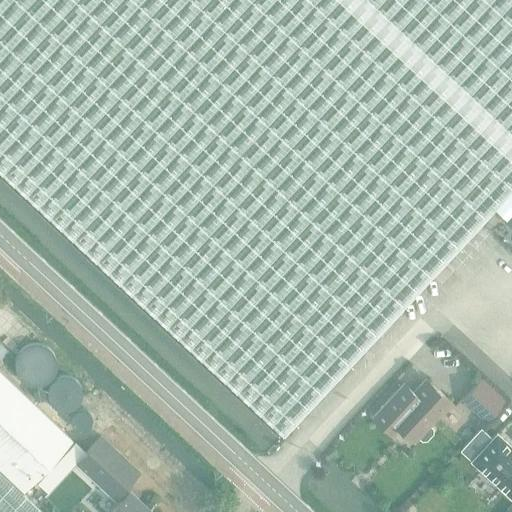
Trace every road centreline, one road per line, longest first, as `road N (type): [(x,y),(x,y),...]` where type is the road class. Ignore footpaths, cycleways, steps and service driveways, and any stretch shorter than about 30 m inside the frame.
road 1 (tertiary): [(278,488),(0,233)]
road 2 (unclassified): [(511,387),(436,314),(278,488)]
